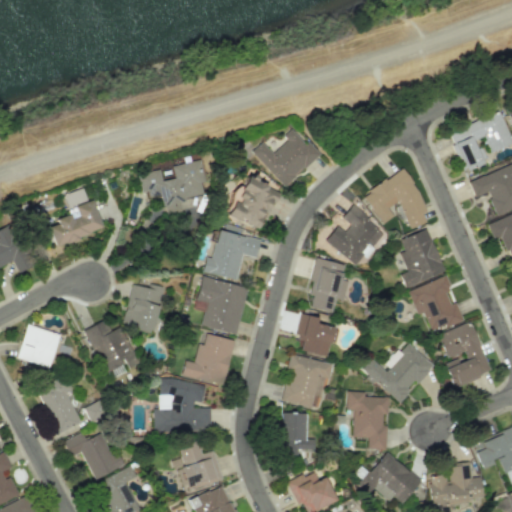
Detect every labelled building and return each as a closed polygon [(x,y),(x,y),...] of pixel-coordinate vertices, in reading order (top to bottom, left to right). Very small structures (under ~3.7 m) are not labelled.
[(510,144),(500,113),(447,130),(460,170),(480,164),(472,140),(482,137),(487,151),(510,144)] [(281,187),(316,155),(291,127),(281,135),(285,140),(271,153),(260,141),(249,151),(281,187)] [(161,215),(180,212),(178,199),(202,194),(196,160),(169,165),(171,178),(157,180),(156,170),(134,174),(138,192),(145,191),(146,197),(158,195),(161,215)] [(511,208),(511,161),(465,180),(472,197),(485,192),(494,215),(511,208)] [(379,224),(391,216),(385,207),(393,202),(410,228),(423,220),(419,214),(426,209),(400,169),(360,195),(379,224)] [(226,212),(233,200),(237,202),(240,197),(236,195),(240,189),(239,188),(247,173),(279,191),(273,202),(271,201),(266,211),(263,210),(260,215),(262,216),(256,226),(237,215),(235,218),(226,212)] [(100,229),(90,199),(72,206),(74,211),(52,218),(54,224),(45,227),(51,246),(100,229)] [(324,239),(336,224),(343,230),(349,223),(340,216),(351,203),(368,217),(367,219),(378,228),(377,229),(381,232),(370,245),(373,247),(366,256),(362,253),(353,263),(324,239)] [(511,212),(484,223),(490,239),(499,236),(509,262),(511,260),(511,212)] [(16,272),(28,266),(8,224),(0,228),(0,265),(11,261),(16,272)] [(204,255),(210,256),(217,228),(258,238),(254,256),(241,253),(234,278),(201,269),(204,255)] [(403,287),(441,271),(424,228),(394,240),(406,270),(397,274),(403,287)] [(314,256),(342,264),(338,278),(346,280),(341,297),(334,295),(330,311),(308,305),(311,294),(307,293),(311,280),(308,279),(314,256)] [(200,274),(246,286),(234,332),(199,323),(205,300),(194,298),(200,274)] [(460,320),(453,302),(448,304),(443,292),(449,290),(443,275),(408,289),(425,333),(460,320)] [(131,282),(147,286),(148,281),(161,285),(156,303),(157,303),(150,328),(149,327),(148,330),(124,323),(124,322),(120,321),(131,282)] [(299,311),(319,316),(318,322),(332,326),(332,327),(337,328),(334,341),(330,340),(326,355),(300,348),(302,339),(297,338),(298,333),(294,332),(299,311)] [(81,330),(101,373),(122,363),(125,368),(136,363),(118,326),(108,331),(103,319),(81,330)] [(487,372),(467,321),(434,334),(444,358),(460,351),(463,359),(456,362),(455,358),(441,364),(450,387),(487,372)] [(25,322),(14,356),(46,367),(57,333),(25,322)] [(205,332),(232,339),(221,384),(180,373),(184,358),(192,360),(197,343),(202,344),(205,332)] [(430,364),(407,343),(382,370),(369,358),(359,370),(396,403),(430,364)] [(288,351),(330,362),(327,377),(323,376),(318,395),(312,393),(309,406),(279,398),(283,381),(286,381),(289,369),(284,368),(288,351)] [(65,392),(69,390),(63,376),(35,388),(54,433),(78,423),(65,392)] [(201,381),(157,380),(157,409),(151,409),(151,431),(208,431),(208,406),(201,406),(201,381)] [(385,397),(361,396),(362,391),(344,391),(343,409),(350,410),(349,437),(365,437),(365,448),(383,449),(384,425),(380,425),(380,413),(385,413),(385,397)] [(105,414),(97,400),(85,407),(92,420),(105,414)] [(302,413),(277,412),(276,455),(311,456),(312,439),(301,439),(302,413)] [(511,482),(511,425),(468,442),(477,464),(496,457),(507,485),(511,482)] [(92,479),(118,467),(102,431),(83,440),(80,432),(60,441),(68,457),(79,452),(92,479)] [(218,478),(210,450),(199,453),(196,442),(176,448),(182,466),(178,467),(184,487),(218,478)] [(0,502),(15,495),(3,470),(9,467),(2,452),(0,453),(0,502)] [(480,499),(477,476),(469,477),(467,462),(444,464),(445,474),(425,476),(429,511),(447,511),(447,503),(480,499)] [(135,511),(137,511),(123,482),(133,477),(129,467),(94,483),(107,510),(101,511),(135,511)] [(307,511),(333,501),(322,476),(315,479),(311,470),(284,482),(294,505),(300,503),(303,511),(307,511)] [(190,507),(192,511),(231,511),(220,485),(192,497),(195,505),(190,507)] [(511,511),(511,490),(502,494),(509,511),(511,511)] [(31,511),(24,496),(0,506),(0,511),(31,511)]
